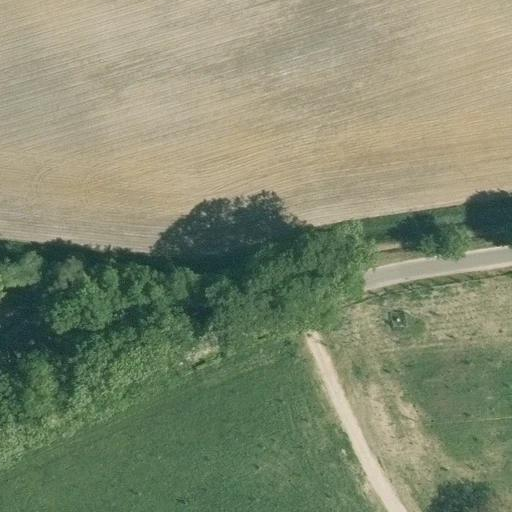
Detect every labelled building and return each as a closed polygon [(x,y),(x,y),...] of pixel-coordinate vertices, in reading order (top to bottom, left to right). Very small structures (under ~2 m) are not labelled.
[(47,315),(7,343),(18,360),(59,332),(47,315)] [(453,416),(437,336),(397,344),(416,445),(434,442),(430,420),(453,416)] [(452,390),(455,438),(475,436),(471,388),(452,390)] [(361,424),(334,432),(346,470),(373,462),(361,424)] [(357,511),(432,511),(419,463),(350,482),(357,511)]
